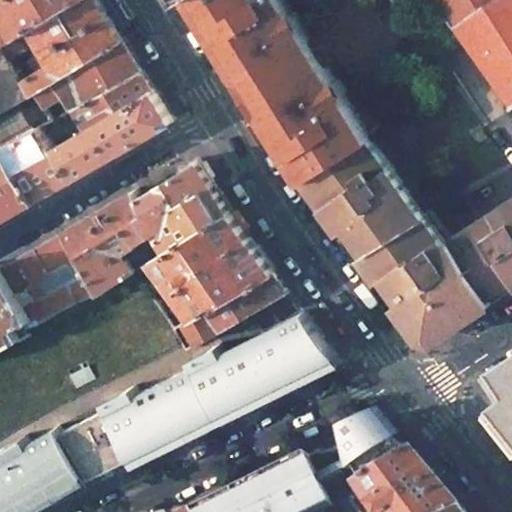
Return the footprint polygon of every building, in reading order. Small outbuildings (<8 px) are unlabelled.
[(0,0),(0,45),(3,44),(76,0),(0,0)] [(125,38),(101,0),(76,0),(3,44),(10,58),(40,42),(44,49),(24,60),(33,75),(23,81),(33,93),(39,89),(125,38)] [(197,0),(254,98),(325,52),(338,44),(308,0),(197,0)] [(511,0),(465,0),(483,26),(503,55),(511,68),(511,0)] [(75,107),(145,70),(125,38),(39,89),(47,101),(54,97),(53,95),(65,88),(75,107)] [(10,58),(3,44),(0,45),(0,87),(11,106),(26,97),(33,93),(23,81),(10,58)] [(307,177),(311,175),(392,124),(391,123),(338,44),(325,52),(254,98),(271,123),(293,157),(307,177)] [(145,70),(75,107),(89,129),(156,89),(145,70)] [(0,112),(11,106),(0,87),(0,112)] [(130,146),(176,119),(156,89),(89,129),(89,130),(74,139),(73,137),(60,144),(55,143),(44,125),(8,145),(39,198),(61,185),(130,146)] [(26,97),(44,125),(53,120),(57,117),(47,101),(39,89),(33,93),(26,97)] [(0,149),(8,145),(44,125),(26,97),(11,106),(0,112),(0,149)] [(445,202),(392,124),(311,175),(330,200),(329,204),(347,228),(353,226),(371,249),(445,202)] [(39,198),(8,145),(0,149),(0,220),(15,212),(39,198)] [(105,290),(138,269),(145,265),(232,211),(220,191),(197,154),(138,188),(151,211),(82,251),(105,290)] [(104,208),(69,229),(82,251),(151,211),(138,188),(104,208)] [(511,198),(478,220),(469,226),(511,287),(511,198)] [(511,288),(511,287),(469,226),(464,229),(445,202),(371,249),(368,252),(386,277),(390,274),(406,297),(402,301),(427,336),(444,340),(501,304),(502,295),(511,288)] [(177,326),(275,270),(254,241),(232,211),(145,265),(160,284),(168,279),(190,309),(172,319),(177,326)] [(0,268),(0,274),(29,326),(102,291),(105,290),(82,251),(69,229),(30,252),(0,268)] [(275,270),(177,326),(191,346),(290,290),(282,279),(275,270)] [(0,343),(29,326),(0,274),(0,343)] [(313,372),(340,359),(334,350),(304,310),(304,309),(281,321),(283,324),(227,352),(225,349),(222,341),(193,356),(196,363),(141,391),(137,383),(108,398),(109,400),(112,406),(135,449),(138,454),(140,458),(144,456),(178,440),(245,406),(313,372)] [(511,373),(492,387),(493,388),(494,387),(505,403),(510,410),(493,424),(511,448),(511,373)] [(77,485),(94,475),(92,471),(95,469),(98,474),(138,454),(135,449),(112,406),(109,400),(62,424),(34,441),(29,433),(0,450),(0,511),(32,511),(40,507),(77,485)] [(365,485),(411,457),(379,421),(344,438),(347,451),(354,475),(357,472),(365,485)] [(365,485),(351,494),(362,511),(466,511),(463,507),(428,466),(416,453),(411,457),(365,485)] [(309,511),(329,503),(313,468),(307,456),(302,459),(193,511),(309,511)]
